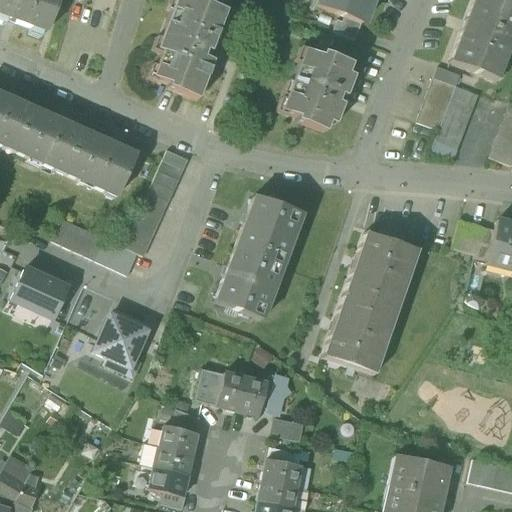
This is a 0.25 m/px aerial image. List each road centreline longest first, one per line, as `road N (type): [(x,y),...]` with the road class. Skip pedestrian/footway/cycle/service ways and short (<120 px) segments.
road 1 (residential): [(219,152),(158,306),(22,245)]
road 2 (residential): [(355,176),(357,197),(298,371)]
road 3 (residential): [(423,0),(355,176)]
road 4 (residential): [(355,176),(511,191)]
road 5 (residential): [(219,152),(355,176)]
road 6 (residential): [(100,105),(219,152)]
